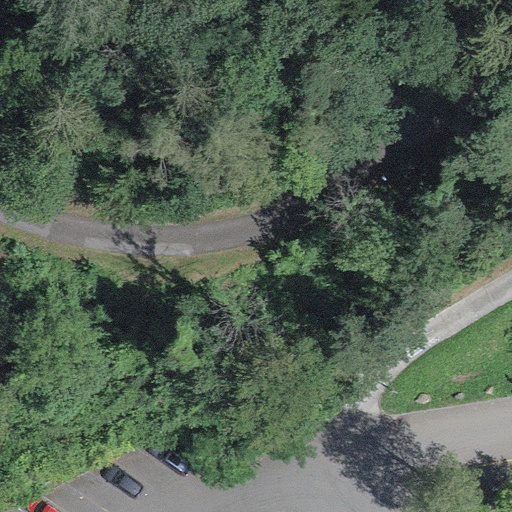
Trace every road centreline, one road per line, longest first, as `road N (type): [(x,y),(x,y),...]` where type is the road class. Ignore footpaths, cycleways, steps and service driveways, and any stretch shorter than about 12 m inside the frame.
road 1 (residential): [(511,95),(455,110),(333,196),(205,237),(94,235),(0,203)]
road 2 (residential): [(343,511),(333,461),(395,366),(511,289)]
